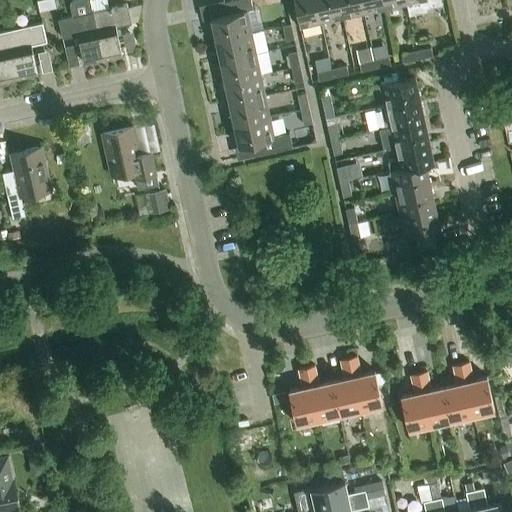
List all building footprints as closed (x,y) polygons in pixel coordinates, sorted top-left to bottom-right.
[(36,0),(39,10),(47,8),(45,0),(36,0)] [(45,0),(47,8),(56,6),(54,0),(45,0)] [(70,4),(73,15),(58,19),(62,38),(78,34),(84,63),(103,59),(92,11),(93,11),(90,0),(71,0),(71,1),(71,2),(70,3),(70,4)] [(215,39),(251,32),(246,10),(252,9),(250,0),(232,0),(223,2),(226,14),(211,18),(215,39)] [(293,0),(300,27),(321,22),(316,0),(293,0)] [(338,0),(316,0),(321,22),(342,18),(338,0)] [(360,0),(338,0),(342,18),(364,13),(360,0)] [(382,0),(360,0),(364,13),(385,8),(382,0)] [(404,0),(382,0),(385,8),(406,4),(404,0)] [(404,0),(406,4),(407,4),(409,14),(425,11),(429,7),(441,5),(440,0),(404,0)] [(92,11),(103,59),(122,54),(115,26),(131,23),(127,3),(93,11),(92,11)] [(8,30),(18,77),(37,73),(31,45),(46,41),(42,22),(8,30)] [(294,37),(290,22),(282,24),(285,39),(294,37)] [(0,81),(18,77),(8,30),(0,31),(0,81)] [(255,53),(251,32),(215,39),(220,60),(255,53)] [(431,46),(416,49),(417,57),(432,54),(431,46)] [(403,60),(417,57),(416,49),(401,52),(403,60)] [(288,52),(291,67),(300,65),(296,50),(288,52)] [(260,74),(255,53),(220,60),(224,82),(260,74)] [(389,55),(373,59),(375,67),(390,63),(389,55)] [(361,70),(375,67),(373,59),(359,62),(361,70)] [(346,64),(331,68),(333,76),(348,73),(346,64)] [(303,80),(300,65),(291,67),(295,82),(303,80)] [(319,79),(333,76),(331,68),(317,70),(319,79)] [(265,95),(260,74),(224,82),(229,103),(265,95)] [(379,83),(384,105),(419,97),(415,76),(379,83)] [(334,114),(329,88),(320,90),(325,116),(334,114)] [(297,94),(300,109),(309,107),(306,92),(297,94)] [(269,116),(265,95),(229,103),(234,124),(269,116)] [(419,97),(384,105),(384,106),(377,107),(378,110),(375,110),(379,128),(424,119),(419,97)] [(309,107),(300,109),(303,123),(312,121),(309,107)] [(234,124),(238,146),(254,142),(256,154),(292,146),(289,132),(273,136),(269,116),(234,124)] [(393,146),(393,147),(429,140),(424,119),(379,128),(383,149),(393,146)] [(331,139),(340,137),(336,121),(327,123),(331,139)] [(132,126),(102,133),(111,175),(134,170),(136,178),(138,189),(158,184),(156,174),(151,151),(139,153),(132,126)] [(340,137),(331,139),(334,153),(343,151),(340,137)] [(393,147),(395,159),(388,160),(390,170),(433,161),(429,140),(393,147)] [(20,195),(51,189),(41,146),(11,153),(19,191),(7,194),(12,217),(25,214),(20,195)] [(336,166),(340,181),(348,179),(362,176),(359,161),(336,166)] [(390,170),(394,192),(430,184),(425,163),(433,162),(433,161),(390,170)] [(351,193),(348,179),(340,181),(343,195),(351,193)] [(394,192),(399,213),(435,205),(430,184),(394,192)] [(165,188),(145,192),(150,212),(169,208),(165,188)] [(439,227),(435,205),(399,213),(404,234),(439,227)] [(354,206),(346,208),(349,224),(358,222),(357,221),(354,206)] [(358,222),(349,224),(352,238),(361,236),(358,222)] [(413,238),(398,241),(400,253),(416,249),(413,238)] [(348,357),(360,409),(382,404),(374,370),(360,373),(356,355),(348,357)] [(344,376),(331,379),(338,414),(360,409),(348,357),(340,359),(344,376)] [(461,363),(472,415),(494,410),(486,375),(473,378),(469,361),(461,363)] [(456,382),(443,385),(451,419),(472,415),(461,363),(452,365),(456,382)] [(314,365),(306,366),(317,418),(338,414),(331,379),(318,382),(314,365)] [(295,423),(317,418),(306,366),(298,368),(302,386),(288,389),(295,423)] [(426,370),(418,372),(430,424),(451,419),(443,385),(430,388),(426,370)] [(408,429),(430,424),(418,372),(410,374),(414,392),(400,395),(408,429)] [(284,390),(271,393),(273,402),(286,399),(284,390)] [(511,434),(506,412),(498,414),(503,436),(511,434)] [(506,446),(498,448),(501,456),(509,454),(506,446)] [(45,457),(43,447),(28,450),(31,460),(45,457)] [(0,511),(19,508),(13,479),(12,479),(7,456),(0,457),(0,511)] [(511,457),(503,461),(509,474),(511,473),(511,457)] [(495,467),(482,470),(484,482),(497,479),(495,467)] [(435,472),(426,474),(428,483),(432,482),(437,481),(435,472)] [(310,487),(315,509),(367,498),(384,494),(382,481),(364,485),(365,490),(347,493),(344,480),(310,487)] [(472,481),(464,483),(466,491),(474,489),(472,481)] [(474,490),(479,511),(502,511),(500,502),(487,505),(484,488),(474,490)] [(469,509),(457,511),(456,511),(479,511),(474,490),(465,492),(469,509)] [(444,511),(441,497),(432,499),(434,511),(456,511),(457,511),(453,511),(444,511)] [(369,506),(367,498),(315,509),(315,511),(351,511),(351,510),(369,506)] [(434,511),(432,499),(423,501),(425,511),(434,511)]
